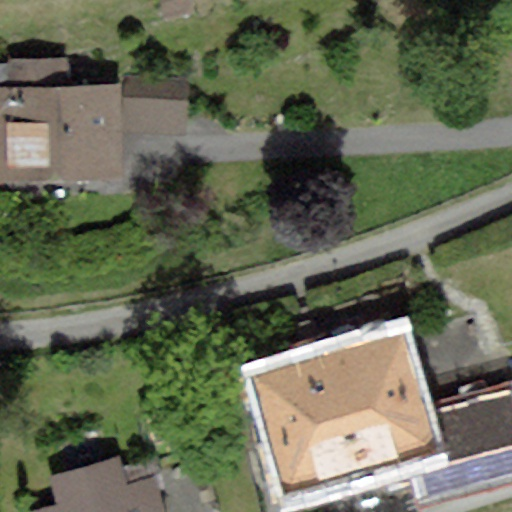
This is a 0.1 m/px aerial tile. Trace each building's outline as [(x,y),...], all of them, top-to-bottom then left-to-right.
[(0,90),(0,174),(120,171),(118,87),(0,90)] [(140,87),(140,132),(187,132),(187,87),(140,87)] [(396,332),(257,374),(290,487),(430,446),(396,332)] [(511,448),(511,394),(430,417),(443,467),(511,448)] [(35,511),(161,511),(151,478),(124,485),(116,458),(54,476),(62,503),(35,511)]
